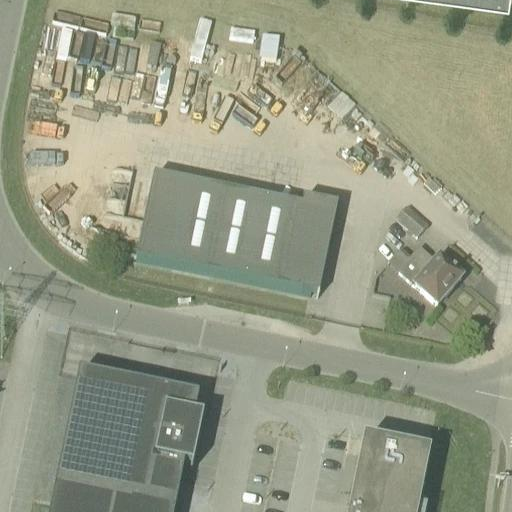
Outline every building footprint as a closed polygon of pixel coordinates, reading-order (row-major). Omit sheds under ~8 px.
[(152,181),(135,259),(135,263),(309,300),(321,246),(328,247),(336,211),(301,204),(301,205),(300,211),(152,181)] [(405,212),(396,222),(415,240),(416,242),(427,230),(425,229),(405,212)] [(434,268),(418,253),(410,262),(398,278),(413,291),(436,311),(460,283),(437,264),(434,268)] [(173,511),(182,470),(189,472),(189,474),(190,474),(200,424),(199,424),(199,426),(192,425),(196,403),(76,378),(48,511),(173,511)] [(360,447),(358,458),(347,511),(416,511),(427,461),(360,447)]
